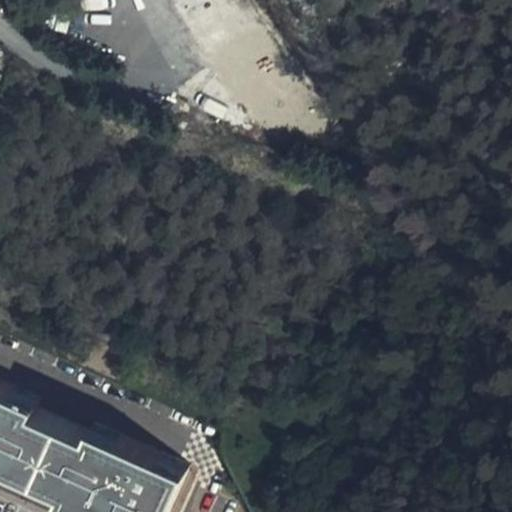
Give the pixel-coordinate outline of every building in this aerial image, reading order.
[(259,30),(242,0),(171,0),(206,60),(259,30)] [(295,85),(267,35),(247,47),(275,97),(295,85)] [(156,511),(166,490),(142,480),(147,469),(103,450),(99,460),(75,449),(24,427),(0,416),(0,412),(3,406),(0,404),(0,482),(51,504),(68,511),(156,511)] [(0,412),(0,416),(24,427),(28,417),(3,406),(0,412)] [(99,460),(103,450),(80,440),(75,449),(99,460)] [(166,490),(171,480),(147,469),(142,480),(166,490)]
